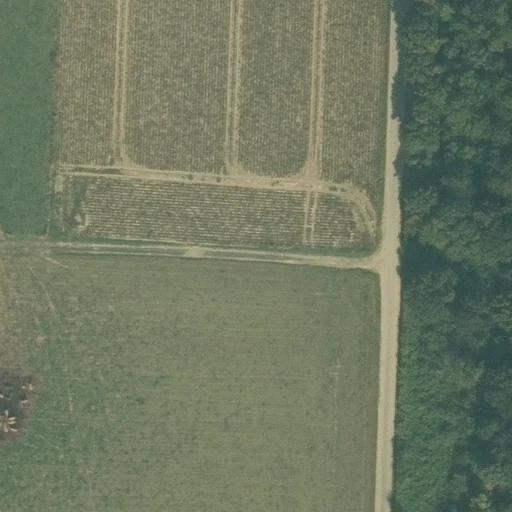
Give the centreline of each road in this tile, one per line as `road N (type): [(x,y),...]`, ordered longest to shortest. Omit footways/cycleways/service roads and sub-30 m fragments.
road 1 (residential): [(382,511),(399,0)]
road 2 (track): [(390,259),(0,247)]
